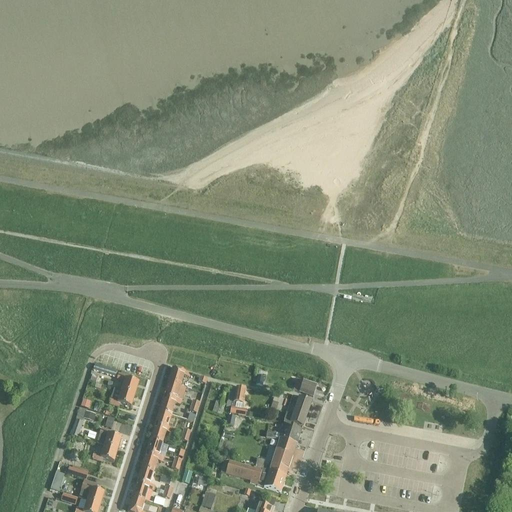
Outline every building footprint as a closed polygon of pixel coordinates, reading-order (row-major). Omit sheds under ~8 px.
[(95,365),(93,371),(115,378),(117,372),(95,365)] [(172,370),(168,383),(180,387),(183,377),(188,378),(189,375),(172,369),(172,370)] [(121,391),(134,396),(138,383),(127,380),(128,377),(118,374),(116,380),(124,382),(121,391)] [(313,398),(316,386),(296,380),(293,392),(313,398)] [(168,383),(163,398),(180,403),(185,389),(180,387),(168,383)] [(230,412),(229,414),(238,416),(239,409),(241,410),(245,391),(235,389),(234,394),(229,393),(227,402),(225,411),(230,412)] [(134,396),(121,391),(117,401),(110,399),(108,404),(118,407),(119,405),(130,408),(134,396)] [(291,424),(303,428),(312,403),(298,398),(292,397),(284,422),(284,424),(291,425),(291,424)] [(163,398),(159,412),(171,416),(175,404),(179,406),(180,403),(163,398)] [(83,401),(81,408),(87,410),(90,403),(83,401)] [(221,415),(224,405),(215,402),(212,413),(221,415)] [(273,403),(271,409),(276,411),(279,405),(273,403)] [(79,409),(75,420),(83,422),(84,420),(93,423),(96,416),(86,412),(86,411),(79,409)] [(171,416),(159,412),(154,426),(171,432),(172,429),(167,428),(171,416)] [(190,414),(187,421),(193,423),(195,416),(190,414)] [(232,428),(234,418),(227,417),(225,426),(232,428)] [(108,418),(105,428),(112,430),(114,420),(108,418)] [(75,420),(70,436),(78,438),(83,422),(75,420)] [(291,425),(284,424),(282,429),(283,429),(280,436),(276,435),(276,434),(267,433),(266,438),(276,440),(276,439),(279,440),(285,441),(290,443),(297,445),(303,428),(291,424),(291,425)] [(154,426),(150,441),(162,445),(166,433),(170,435),(171,432),(154,426)] [(104,447),(117,451),(121,439),(110,436),(111,432),(101,429),(99,435),(97,444),(104,446),(104,447)] [(286,478),(297,445),(290,443),(285,441),(279,440),(272,465),(269,465),(267,469),(263,467),(264,462),(257,460),(255,468),(262,471),(269,473),(279,475),(286,478)] [(162,445),(150,441),(145,455),(162,461),(163,458),(158,457),(162,445)] [(93,454),(92,460),(102,463),(102,460),(113,464),(117,451),(104,447),(104,446),(97,444),(93,454)] [(145,455),(140,470),(153,473),(156,462),(161,463),(162,461),(145,455)] [(64,457),(62,463),(82,469),(84,463),(64,457)] [(225,460),(221,474),(250,482),(250,484),(258,486),(258,487),(280,494),(286,478),(279,475),(269,473),(262,471),(255,468),(225,460)] [(69,468),(67,475),(85,481),(87,474),(69,468)] [(153,473),(140,470),(136,484),(153,489),(154,487),(149,485),(153,473)] [(186,472),(182,483),(189,485),(192,474),(186,472)] [(318,486),(323,474),(317,472),(313,484),(318,486)] [(171,479),(162,476),(159,483),(169,486),(171,479)] [(205,487),(207,481),(198,479),(197,485),(205,487)] [(81,492),(78,499),(87,502),(100,506),(104,494),(98,492),(100,487),(84,481),(81,492)] [(53,483),(50,490),(59,493),(61,486),(53,483)] [(153,489),(136,484),(131,498),(144,502),(148,490),(152,492),(153,489)] [(206,493),(201,507),(204,508),(211,510),(213,504),(206,502),(209,494),(206,493)] [(63,495),(61,502),(74,506),(76,500),(63,495)] [(265,497),(262,503),(273,507),(276,501),(265,497)] [(140,511),(144,502),(131,498),(127,511),(140,511)] [(154,498),(153,505),(162,507),(164,501),(154,498)] [(76,509),(75,511),(98,511),(100,506),(87,502),(84,511),(76,509)]
